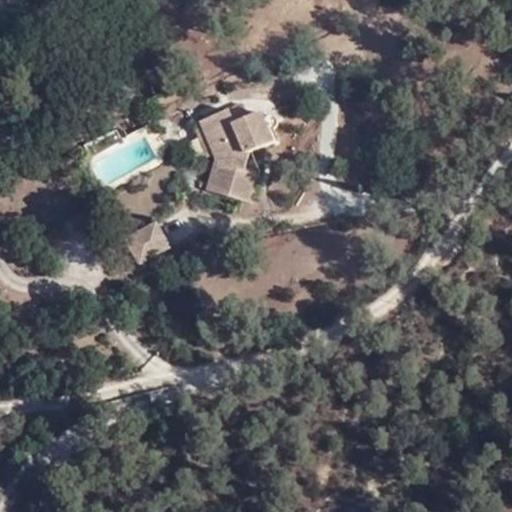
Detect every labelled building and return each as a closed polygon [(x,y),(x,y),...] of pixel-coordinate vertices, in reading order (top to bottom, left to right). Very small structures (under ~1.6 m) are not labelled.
[(240,126),(254,121),(248,106),(236,111),(240,126)] [(206,121),(219,154),(220,159),(210,190),(252,205),(263,174),(247,169),(252,153),(278,144),(267,116),(254,121),(240,126),(236,111),(206,121)] [(208,158),(219,154),(206,121),(197,123),(208,158)] [(159,219),(151,224),(156,240),(132,250),(140,261),(171,247),(159,219)] [(156,240),(151,224),(126,236),(132,250),(156,240)]
